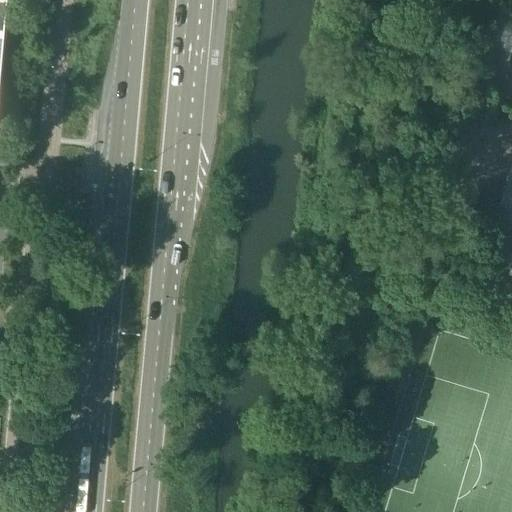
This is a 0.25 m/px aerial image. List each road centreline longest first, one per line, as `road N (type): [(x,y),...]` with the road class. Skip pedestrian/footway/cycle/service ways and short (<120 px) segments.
road 1 (primary): [(143,511),(199,0)]
road 2 (primary): [(133,0),(91,511)]
